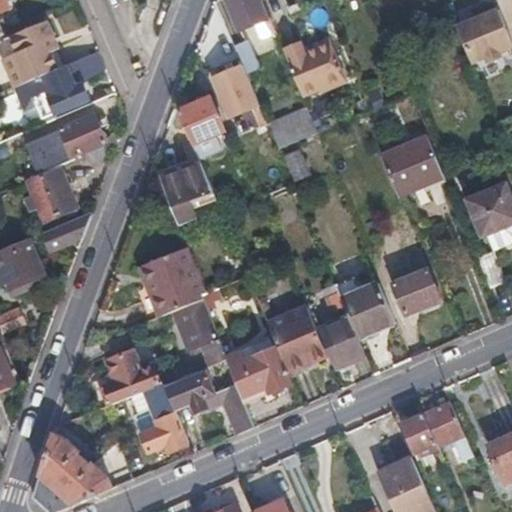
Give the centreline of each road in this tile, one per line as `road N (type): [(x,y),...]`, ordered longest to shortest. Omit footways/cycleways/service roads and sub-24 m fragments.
road 1 (residential): [(10,511),(195,0)]
road 2 (residential): [(113,511),(511,339)]
